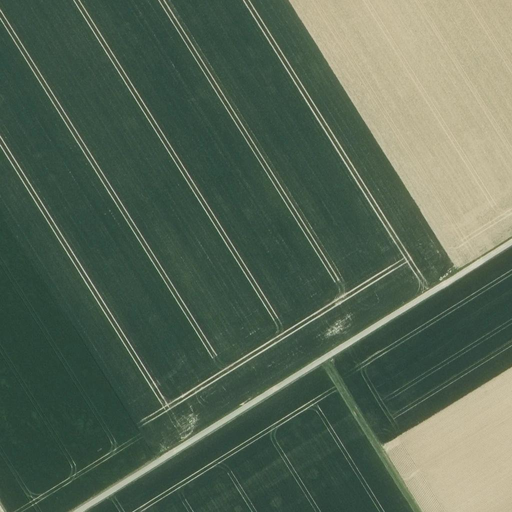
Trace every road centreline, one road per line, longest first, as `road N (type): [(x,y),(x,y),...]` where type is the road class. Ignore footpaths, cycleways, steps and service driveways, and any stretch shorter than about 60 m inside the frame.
road 1 (track): [(78,511),(511,242)]
road 2 (track): [(320,362),(415,511)]
